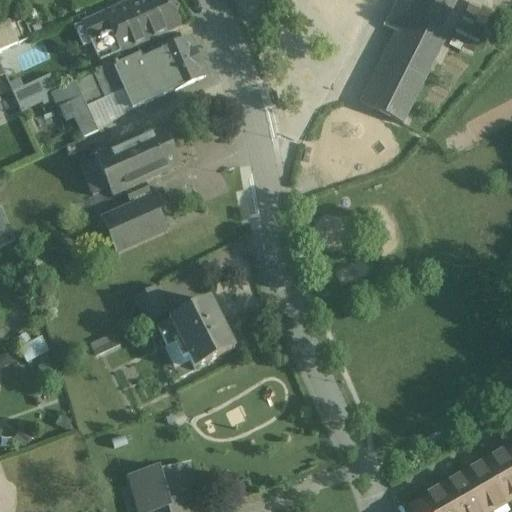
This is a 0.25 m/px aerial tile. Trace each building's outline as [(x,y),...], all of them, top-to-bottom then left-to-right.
[(137,0),(104,15),(104,14),(102,15),(102,16),(83,24),(82,24),(73,28),(83,48),(93,44),(172,8),(168,0),(137,0)] [(406,18),(398,34),(396,32),(395,34),(398,35),(363,104),(360,103),(359,104),(403,126),(403,125),(401,124),(444,38),(447,39),(448,37),(440,33),(456,0),(415,0),(407,16),(404,15),(404,16),(406,18)] [(495,12),(473,1),(449,47),(470,58),(495,12)] [(172,8),(93,44),(102,62),(120,55),(120,56),(122,55),(179,29),(180,29),(181,28),(181,26),(180,27),(172,8)] [(9,22),(0,26),(0,52),(18,44),(9,22)] [(188,41),(142,62),(139,56),(113,68),(123,90),(132,110),(174,91),(174,92),(205,78),(188,41)] [(30,46),(11,55),(21,76),(40,68),(30,46)] [(113,68),(75,86),(85,107),(123,90),(113,68)] [(40,69),(29,74),(34,83),(45,78),(40,69)] [(48,84),(29,93),(34,103),(53,95),(48,84)] [(75,86),(53,95),(66,123),(73,119),(83,139),(96,133),(85,107),(75,86)] [(162,132),(79,168),(92,198),(108,191),(111,198),(127,191),(134,206),(101,220),(102,222),(103,222),(117,253),(115,254),(116,256),(165,234),(150,198),(146,200),(140,185),(178,168),(166,141),(163,143),(159,134),(163,133),(162,132)] [(0,250),(15,243),(1,210),(0,209),(0,250)] [(155,289),(133,301),(147,326),(168,314),(155,289)] [(207,304),(170,322),(170,321),(168,322),(169,324),(157,330),(167,350),(174,346),(182,362),(188,359),(193,370),(193,371),(194,372),(196,371),(195,371),(231,353),(232,353),(234,352),(233,350),(232,351),(209,304),(208,302),(206,303),(207,304)] [(511,499),(511,458),(507,451),(486,463),(508,502),(511,499)] [(490,511),(508,502),(486,463),(465,475),(485,511),(490,511)] [(227,511),(226,505),(202,511),(201,511),(188,465),(158,474),(157,470),(129,479),(138,511),(227,511)] [(485,511),(465,475),(443,487),(457,511),(485,511)] [(457,511),(443,487),(421,500),(428,511),(457,511)]
